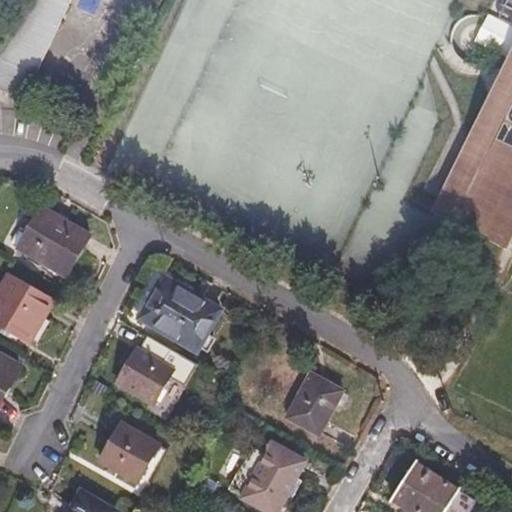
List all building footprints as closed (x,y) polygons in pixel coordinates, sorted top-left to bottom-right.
[(0,89),(24,101),(72,0),(26,0),(0,55),(0,89)] [(501,87),(502,102),(502,112),(511,115),(511,0),(506,10),(511,12),(511,77),(502,72),(501,87)] [(511,12),(506,10),(500,23),(511,28),(511,12)] [(511,115),(502,112),(502,102),(442,218),(463,228),(511,131),(511,115)] [(80,116),(69,111),(65,119),(72,122),(77,124),(80,116)] [(92,243),(44,216),(22,259),(69,286),(92,243)] [(58,306),(12,280),(0,302),(0,328),(37,348),(58,306)] [(217,317),(161,285),(138,325),(194,357),(217,317)] [(172,377),(181,364),(148,345),(141,359),(137,357),(117,392),(155,415),(176,380),(172,377)] [(0,403),(16,373),(0,364),(0,403)] [(348,402),(316,384),(292,428),(324,446),(348,402)] [(154,451),(119,429),(97,466),(134,487),(154,451)] [(256,511),(287,511),(311,470),(278,452),(271,465),(258,458),(251,471),(249,470),(242,484),(243,484),(235,499),(248,506),(247,507),(256,511)] [(459,492),(417,463),(386,510),(389,511),(473,511),(477,506),(459,492)] [(96,511),(79,501),(71,511),(96,511)]
